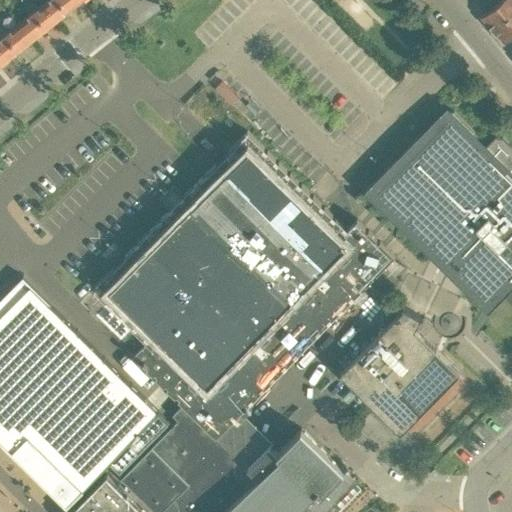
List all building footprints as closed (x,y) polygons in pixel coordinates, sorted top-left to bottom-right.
[(46,0),(44,2),(57,19),(81,0),(46,0)] [(511,13),(511,0),(501,0),(483,16),(494,29),(511,13)] [(57,19),(44,2),(38,7),(35,3),(27,9),(30,13),(19,22),(33,39),(57,19)] [(511,13),(494,29),(505,42),(511,35),(511,13)] [(33,39),(19,22),(7,31),(4,26),(0,29),(0,48),(8,58),(33,39)] [(511,144),(503,136),(496,136),(480,152),(471,142),(475,138),(475,131),(454,111),(447,111),(429,129),(429,136),(430,137),(395,174),(394,172),(387,172),(370,189),(370,196),(400,226),(407,226),(410,223),(438,250),(429,258),(432,261),(428,265),(438,270),(449,275),(448,275),(448,282),(492,324),(499,324),(511,310),(511,144)] [(233,420),(369,283),(374,277),(372,276),(375,273),(377,274),(395,256),(357,218),(347,228),(248,130),(228,150),(230,152),(217,165),(215,163),(125,254),(127,256),(115,269),(113,267),(93,287),(147,340),(133,355),(183,404),(174,414),(179,418),(233,420)] [(8,292),(0,300),(0,438),(34,471),(67,504),(110,461),(120,471),(165,426),(170,421),(159,410),(147,398),(50,303),(51,303),(23,276),(21,277),(22,278),(8,292)] [(341,372),(361,393),(401,432),(460,372),(415,327),(421,318),(422,319),(423,318),(403,306),(403,307),(404,308),(341,372)] [(233,420),(179,418),(121,477),(156,511),(321,511),(353,480),(354,479),(302,428),(277,453),(270,445),(273,442),(272,441),(264,450),(233,420)] [(111,511),(129,495),(107,474),(69,511),(111,511)] [(146,511),(129,495),(111,511),(146,511)]
